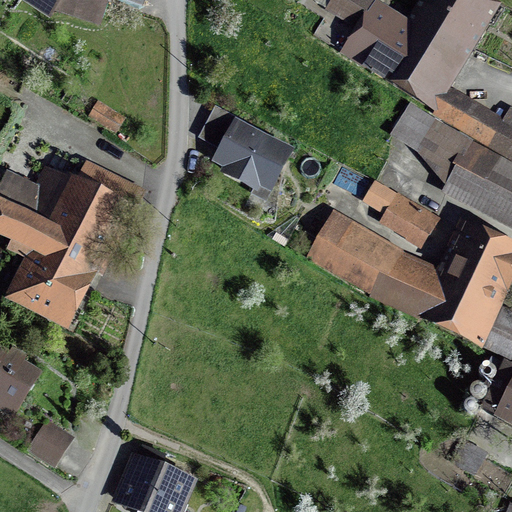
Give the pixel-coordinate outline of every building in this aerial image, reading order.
[(53,7),(97,22),(104,0),(27,0),(48,13),(53,7)] [(346,0),(326,0),(308,29),(425,105),(478,18),(490,25),(501,6),(491,0),(428,0),(409,30),(371,5),(367,13),(346,0)] [(439,118),(511,162),(511,111),(503,124),(454,94),(439,118)] [(420,146),(435,121),(412,106),(396,131),(420,146)] [(111,115),(99,107),(93,116),(105,124),(111,115)] [(435,121),(420,146),(450,183),(511,215),(511,165),(450,129),(435,121)] [(258,182),(270,189),(288,156),(236,127),(218,160),(230,167),(227,173),(254,188),(258,182)] [(64,320),(120,212),(131,218),(144,194),(120,182),(109,205),(45,172),(22,217),(2,206),(0,209),(0,233),(40,254),(18,297),(64,320)] [(385,216),(424,241),(438,221),(397,197),(395,199),(374,186),(364,202),(385,215),(385,216)] [(387,257),(332,227),(312,260),(370,293),(511,360),(511,314),(487,303),(511,250),(511,246),(472,228),(453,268),(449,267),(447,273),(431,278),(387,257)] [(0,397),(17,408),(39,374),(0,349),(0,397)] [(511,367),(505,363),(485,402),(511,416),(511,367)] [(484,382),(487,383),(490,383),(492,382),(495,380),(496,378),(497,375),(497,372),(495,370),(493,367),(491,366),(488,366),(485,366),(482,368),(481,370),(480,373),(479,376),(480,378),(482,381),(484,382)] [(71,440),(47,424),(30,450),(54,465),(71,440)] [(466,447),(456,465),(473,475),(484,458),(466,447)] [(143,511),(178,511),(191,484),(135,460),(118,501),(143,511)]
